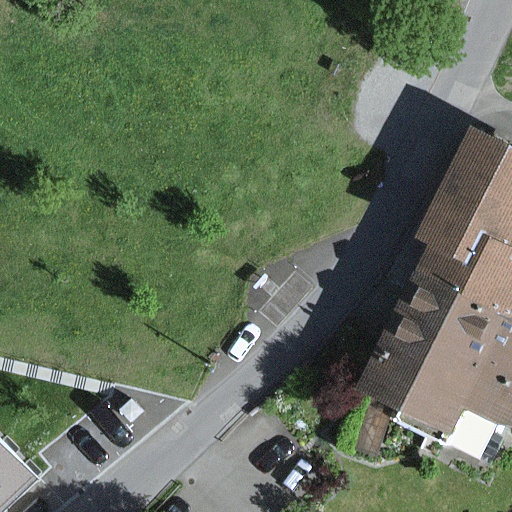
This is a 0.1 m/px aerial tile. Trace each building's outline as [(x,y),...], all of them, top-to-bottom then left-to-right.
[(477,233),(510,249),(511,243),(511,148),(460,125),(409,236),(421,241),(408,269),(451,289),(477,233)] [(477,233),(451,289),(511,317),(511,249),(510,249),(477,233)] [(408,269),(353,390),(449,434),(461,408),(497,425),(511,431),(511,317),(451,289),(408,269)] [(130,399),(117,409),(128,423),(141,412),(130,399)] [(0,501),(26,476),(0,449),(0,501)]
